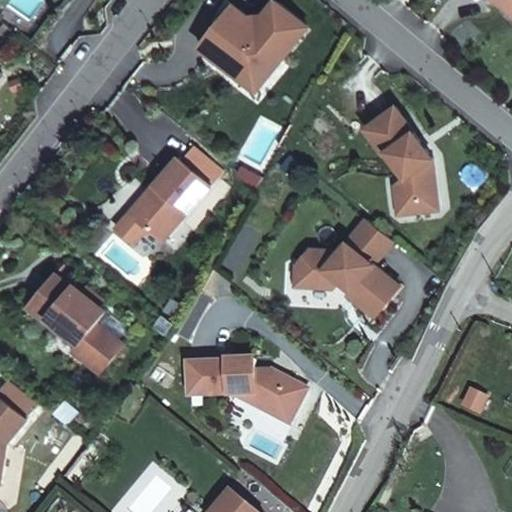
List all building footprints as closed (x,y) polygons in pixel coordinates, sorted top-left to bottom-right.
[(202,46),(235,73),(260,70),(274,52),(283,60),(310,27),(277,1),(265,15),(251,17),(230,0),(229,0),(222,9),(217,19),(222,21),(202,46)] [(511,0),(496,0),(511,12),(511,0)] [(260,70),(235,73),(257,91),(283,60),(274,52),(260,70)] [(423,141),(397,106),(367,128),(386,154),(389,151),(407,177),(405,179),(408,204),(439,201),(435,158),(428,147),(421,153),(417,145),(423,141)] [(213,185),(179,157),(131,212),(164,241),(213,185)] [(440,209),(439,201),(408,204),(405,179),(397,185),(400,214),(440,209)] [(131,212),(118,227),(136,243),(150,229),(131,212)] [(375,264),(395,240),(369,219),(342,252),(312,249),(300,263),(309,271),(308,286),(335,287),(341,280),(353,290),(351,294),(377,317),(402,287),(375,264)] [(299,285),(308,286),(309,271),(300,263),(299,285)] [(74,350),(101,373),(125,345),(98,322),(108,310),(102,305),(85,291),(76,284),(74,286),(58,272),(38,297),(70,323),(66,328),(81,341),(74,350)] [(85,291),(102,305),(106,300),(89,286),(85,291)] [(38,297),(30,306),(77,345),(81,341),(66,328),(70,323),(38,297)] [(191,365),(193,397),(231,394),(231,397),(239,397),(258,395),(259,407),(274,414),(287,410),(297,415),(310,389),(274,370),(258,371),(257,360),(230,361),(230,362),(191,365)] [(0,483),(3,484),(9,443),(29,418),(0,394),(0,483)] [(239,397),(259,407),(258,395),(239,397)] [(287,410),(274,414),(292,424),(297,415),(287,410)] [(259,511),(232,490),(214,511),(259,511)]
